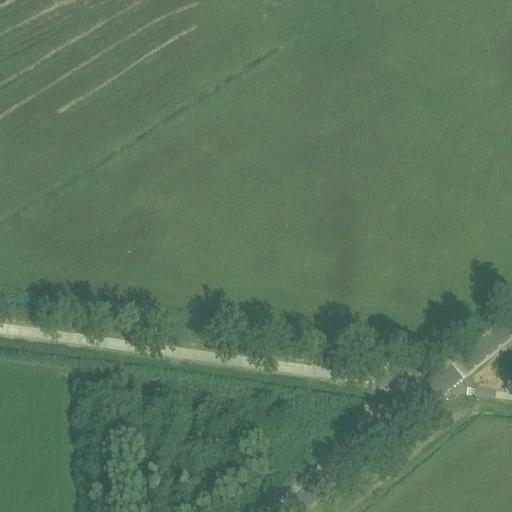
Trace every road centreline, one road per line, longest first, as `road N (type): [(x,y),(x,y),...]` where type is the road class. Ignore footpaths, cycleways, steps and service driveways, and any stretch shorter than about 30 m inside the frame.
road 1 (unclassified): [(0,330),(437,387)]
road 2 (tertiary): [(285,511),(437,387)]
